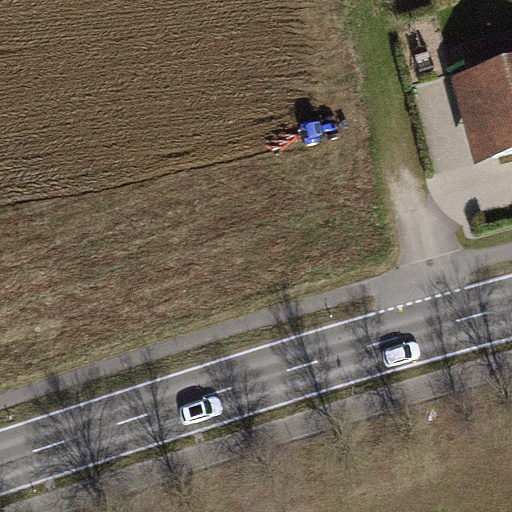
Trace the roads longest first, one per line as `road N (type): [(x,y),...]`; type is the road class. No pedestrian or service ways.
road 1 (primary): [(511,307),(0,467)]
road 2 (track): [(377,0),(435,327)]
